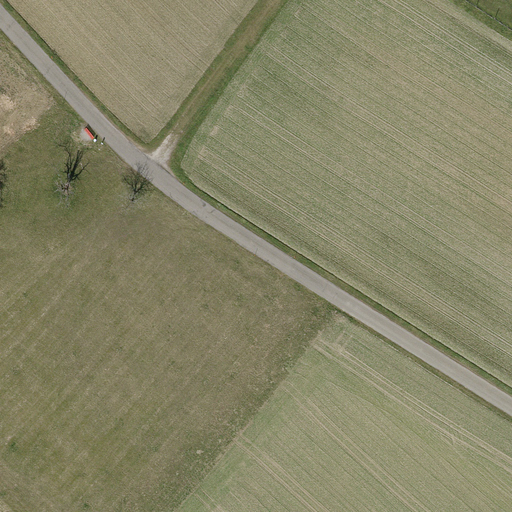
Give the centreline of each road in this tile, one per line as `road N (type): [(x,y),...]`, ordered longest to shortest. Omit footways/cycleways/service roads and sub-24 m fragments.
road 1 (unclassified): [(0,19),(140,169),(511,409)]
road 2 (track): [(140,169),(268,0)]
